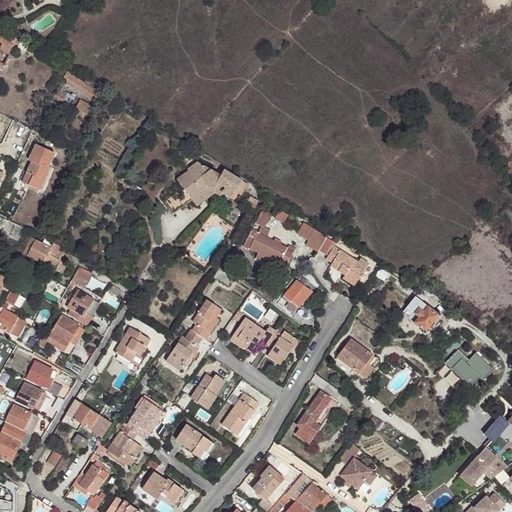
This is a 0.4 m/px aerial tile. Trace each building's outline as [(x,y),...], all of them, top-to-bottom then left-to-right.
[(0,31),(0,38),(5,40),(0,49),(0,50),(9,55),(14,44),(17,39),(0,31)] [(101,94),(67,72),(62,79),(96,101),(101,94)] [(68,94),(58,89),(54,97),(64,102),(68,94)] [(75,98),(68,94),(64,102),(72,106),(75,98)] [(58,104),(47,99),(43,107),(54,112),(58,104)] [(91,107),(80,101),(76,108),(87,114),(91,107)] [(55,154),(36,145),(29,160),(32,162),(27,173),(33,176),(29,185),(40,191),(51,168),(49,167),(55,154)] [(189,172),(178,180),(183,188),(192,200),(192,201),(210,188),(211,188),(215,193),(220,196),(222,193),(232,199),(236,193),(243,182),(224,171),(223,172),(219,170),(217,174),(197,162),(188,169),(189,172)] [(27,173),(22,182),(29,185),(33,176),(27,173)] [(243,182),(236,193),(240,196),(247,185),(243,182)] [(183,188),(164,202),(173,214),(192,200),(183,188)] [(210,188),(192,201),(196,206),(215,193),(211,188),(210,188)] [(258,201),(250,197),(246,204),(255,208),(258,201)] [(261,211),(255,224),(260,226),(265,213),(261,211)] [(290,221),(301,227),(303,224),(292,218),(290,221)] [(308,240),(306,245),(318,252),(326,237),(314,230),(303,224),(301,227),(297,234),(308,240)] [(252,230),(244,247),(249,250),(250,249),(259,253),(258,255),(272,262),(285,269),(293,253),(286,250),(287,248),(257,233),(258,233),(252,230)] [(43,244),(36,240),(28,256),(39,262),(41,259),(46,262),(45,265),(62,274),(67,264),(55,258),(60,247),(45,239),(45,240),(43,244)] [(355,261),(334,247),(326,259),(332,264),(331,266),(345,276),(356,283),(364,272),(355,266),(352,264),(355,261)] [(258,255),(256,258),(270,265),(272,262),(258,255)] [(18,273),(23,275),(29,264),(24,261),(18,273)] [(72,281),(85,289),(93,274),(79,267),(72,280),(72,281)] [(387,271),(383,277),(394,284),(398,279),(387,271)] [(18,273),(15,279),(16,279),(20,281),(23,275),(18,273)] [(7,278),(0,275),(0,288),(3,290),(7,292),(11,283),(6,281),(7,278)] [(356,283),(345,276),(343,279),(354,286),(356,283)] [(67,288),(52,278),(49,283),(51,284),(49,291),(62,298),(67,288)] [(312,292),(296,281),(283,297),(289,302),(288,303),(285,308),(294,314),(298,308),(312,292)] [(122,290),(113,284),(108,290),(118,296),(122,290)] [(20,290),(12,287),(9,293),(9,294),(5,302),(0,309),(0,327),(19,338),(27,323),(6,311),(9,304),(13,307),(20,293),(19,293),(20,290)] [(95,301),(77,290),(67,307),(72,310),(68,316),(71,317),(81,323),(87,326),(92,317),(88,314),(95,301)] [(95,301),(88,314),(92,317),(100,304),(95,301)] [(193,331),(203,338),(206,340),(210,333),(207,331),(216,318),(222,310),(207,301),(198,314),(199,315),(193,323),(197,325),(193,331)] [(415,314),(419,318),(414,324),(424,331),(423,332),(423,334),(423,335),(425,336),(427,336),(428,334),(428,333),(427,332),(426,331),(437,317),(439,318),(440,318),(442,317),(442,316),(442,315),(440,314),(439,314),(437,315),(428,307),(424,313),(419,309),(415,314)] [(84,330),(62,316),(51,333),(46,330),(38,345),(45,350),(49,343),(63,352),(69,355),(73,347),(84,330)] [(216,318),(207,331),(210,333),(219,321),(216,318)] [(265,332),(245,319),(234,335),(247,344),(244,347),(252,352),(260,340),(266,345),(275,332),(269,327),(265,332)] [(266,345),(272,349),(267,356),(274,361),(278,356),(284,359),(290,351),(286,349),(289,345),(292,347),(293,348),(298,341),(278,327),(275,332),(266,345)] [(151,341),(130,328),(115,353),(134,365),(132,367),(136,370),(143,358),(141,356),(151,341)] [(185,339),(183,337),(166,361),(180,371),(184,365),(192,354),(194,355),(199,348),(197,347),(203,338),(193,331),(191,330),(185,339)] [(234,335),(232,338),(244,347),(247,344),(234,335)] [(337,357),(359,374),(367,363),(373,356),(351,340),(337,357)] [(469,360),(459,350),(438,372),(455,388),(463,378),(472,387),(481,377),(484,380),(494,369),(477,352),(469,360)] [(192,354),(184,365),(186,367),(194,355),(192,354)] [(278,356),(274,361),(280,365),(284,359),(278,356)] [(57,373),(35,362),(26,379),(46,388),(45,391),(58,397),(63,387),(53,382),(57,373)] [(367,363),(359,374),(366,379),(374,369),(367,363)] [(141,382),(145,385),(151,376),(147,373),(141,382)] [(213,379),(207,375),(191,398),(207,410),(217,397),(215,396),(213,394),(215,391),(217,393),(225,381),(216,375),(213,379)] [(46,394),(24,383),(15,401),(36,411),(38,412),(46,394)] [(297,426),(301,428),(296,435),(309,444),(321,427),(315,423),(331,399),(320,392),(297,426)] [(222,425),(237,436),(247,423),(245,422),(253,410),(255,411),(259,404),(244,393),(222,425)] [(112,423),(75,400),(66,415),(70,417),(102,438),(112,423)] [(163,412),(145,400),(126,427),(137,434),(144,439),(148,433),(149,433),(150,433),(159,419),(163,412)] [(36,416),(13,405),(5,422),(6,422),(28,433),(36,416)] [(253,410),(245,422),(247,423),(255,411),(253,410)] [(66,415),(61,423),(65,426),(70,417),(66,415)] [(36,416),(28,433),(32,435),(40,418),(36,416)] [(491,441),(507,423),(500,416),(483,434),(489,439),(491,441)] [(28,433),(6,422),(0,434),(0,455),(17,464),(32,435),(28,433)] [(120,423),(116,429),(120,432),(107,451),(109,451),(126,464),(130,466),(135,459),(134,459),(142,448),(132,441),(137,434),(126,427),(120,423)] [(485,448),(494,457),(511,436),(511,427),(507,423),(491,441),(489,439),(482,446),(485,448)] [(212,443),(186,425),(176,440),(193,452),(192,453),(199,458),(204,451),(206,452),(212,443)] [(77,434),(72,442),(84,449),(89,441),(77,434)] [(204,451),(199,458),(203,461),(215,445),(212,443),(206,452),(204,451)] [(352,444),(340,461),(349,467),(341,477),(347,481),(352,485),(359,490),(365,481),(372,472),(354,459),(361,450),(352,444)] [(485,448),(459,476),(470,486),(484,471),(493,480),(508,469),(496,458),(494,457),(485,448)] [(107,454),(125,466),(126,464),(109,451),(107,454)] [(61,456),(55,452),(47,464),(54,468),(61,456)] [(340,473),(346,466),(339,461),(334,468),(340,473)] [(79,486),(88,491),(94,495),(108,474),(105,471),(106,469),(96,462),(94,466),(93,465),(83,480),(79,486)] [(261,477),(262,478),(258,483),(253,489),(266,500),(284,479),(269,466),(261,477)] [(166,481),(154,472),(142,489),(157,500),(159,498),(161,495),(165,497),(174,504),(183,490),(167,480),(166,481)] [(377,475),(372,472),(365,481),(370,484),(377,475)] [(283,506),(296,492),(295,490),(306,477),(302,473),(279,502),(269,511),(277,511),(283,506)] [(79,477),(73,486),(86,495),(88,491),(79,486),(83,480),(79,477)] [(137,478),(131,488),(135,490),(141,481),(137,478)] [(312,511),(315,509),(319,511),(323,511),(334,501),(319,488),(318,489),(312,484),(287,511),(312,511)] [(0,511),(12,511),(12,495),(2,488),(0,486),(0,511)] [(183,490),(174,504),(177,506),(186,493),(183,490)] [(487,498),(490,501),(496,495),(493,492),(487,498)] [(474,508),(470,511),(494,511),(504,504),(496,495),(490,501),(487,498),(484,495),(473,506),(474,508)] [(87,505),(95,510),(103,500),(97,496),(95,498),(92,497),(87,505)] [(106,511),(139,511),(124,501),(123,503),(116,498),(106,511)]
